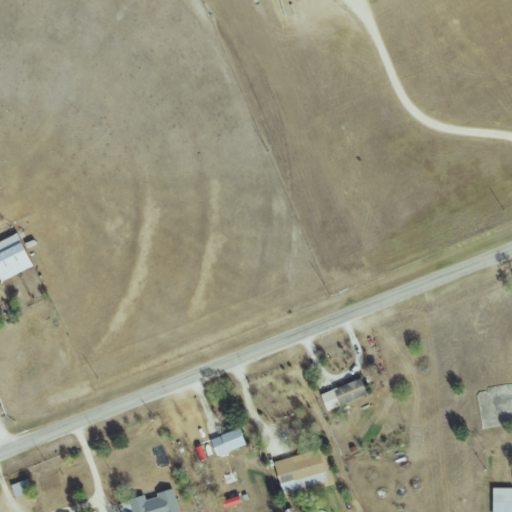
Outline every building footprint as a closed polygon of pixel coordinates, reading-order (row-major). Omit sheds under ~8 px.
[(36,266),(22,233),(0,242),(0,268),(6,280),(36,266)] [(321,395),(328,412),(371,394),(364,377),(321,395)] [(251,444),(245,427),(213,439),(220,456),(251,444)] [(329,482),(321,450),(275,461),(283,493),(329,482)] [(18,497),(35,491),(30,478),(13,485),(18,497)] [(494,511),(511,511),(511,487),(495,487),(494,511)] [(119,503),(121,511),(180,511),(175,490),(146,498),(146,496),(119,503)]
